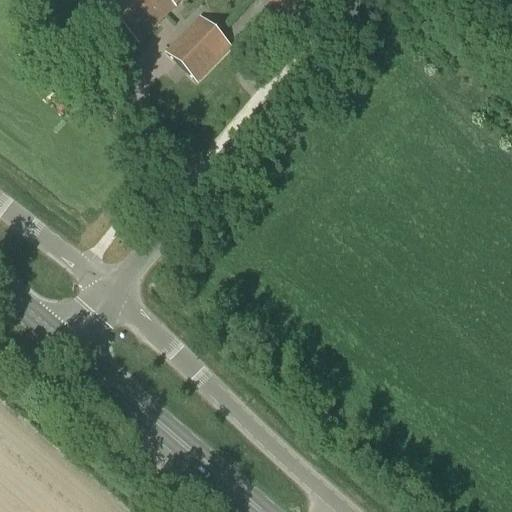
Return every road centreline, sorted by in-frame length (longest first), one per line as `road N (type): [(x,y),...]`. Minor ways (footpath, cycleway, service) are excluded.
road 1 (unclassified): [(117,290),(371,0)]
road 2 (unclassified): [(353,511),(117,290)]
road 3 (primary): [(266,511),(69,347)]
road 4 (unclassified): [(117,290),(0,193)]
